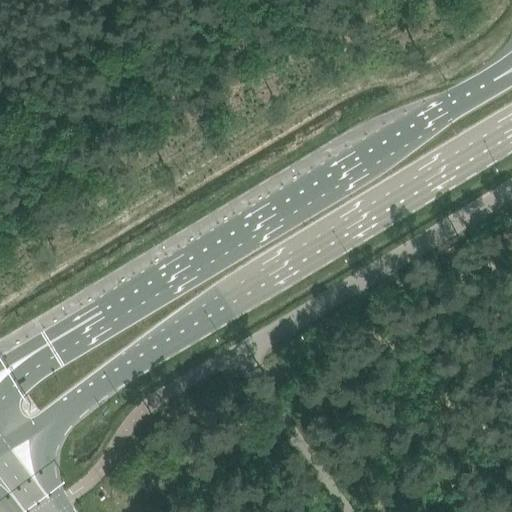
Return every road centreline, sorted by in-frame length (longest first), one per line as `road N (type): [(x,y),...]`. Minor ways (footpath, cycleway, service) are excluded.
road 1 (secondary): [(0,452),(142,354),(511,129)]
road 2 (secondary): [(491,82),(0,368)]
road 3 (unclassified): [(354,511),(242,350),(511,190)]
